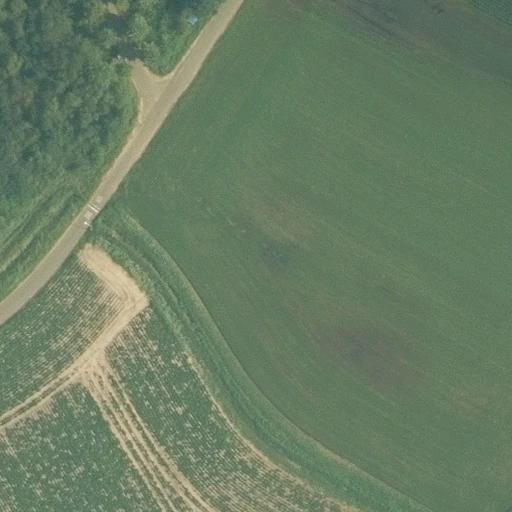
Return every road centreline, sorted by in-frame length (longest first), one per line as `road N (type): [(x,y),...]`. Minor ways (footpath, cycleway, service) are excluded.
road 1 (unclassified): [(0,316),(56,260),(157,120)]
road 2 (unclassified): [(157,120),(235,0)]
road 3 (residential): [(157,120),(98,0)]
